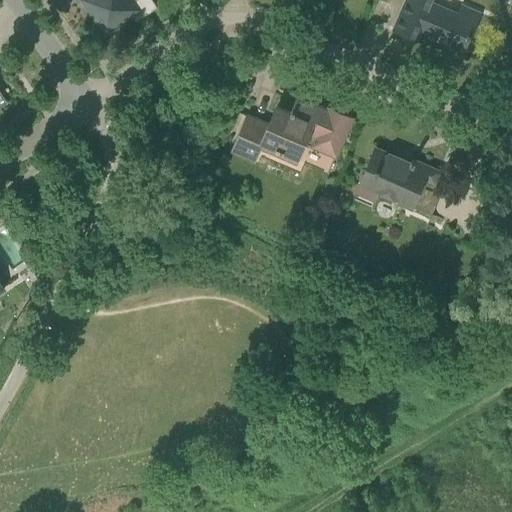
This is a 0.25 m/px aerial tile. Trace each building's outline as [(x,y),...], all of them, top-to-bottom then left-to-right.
[(80,0),(105,36),(133,17),(136,21),(158,7),(152,0),(80,0)] [(406,0),(394,28),(421,40),(424,33),(463,50),(480,13),(462,5),(455,22),(426,9),(430,0),(406,0)] [(0,107),(8,102),(0,89),(0,107)] [(336,155),(352,118),(329,108),(328,110),(298,97),(291,112),(277,106),(269,124),(248,115),(233,150),(254,159),(261,145),(297,160),(305,142),(336,155)] [(434,183),(439,171),(412,159),(410,163),(375,148),(357,190),(375,198),(378,191),(412,206),(424,179),(434,183)] [(487,262),(476,261),(475,277),(486,277),(487,262)]
